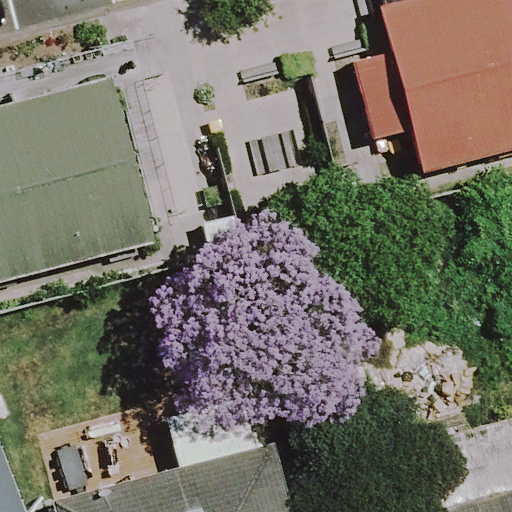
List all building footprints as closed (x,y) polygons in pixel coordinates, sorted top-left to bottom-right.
[(511,156),(511,0),(401,0),(403,7),(367,16),(380,66),(349,74),(366,139),(398,131),(412,183),(511,156)] [(0,285),(150,246),(107,84),(0,112),(0,285)] [(511,511),(511,432),(407,459),(420,511),(511,511)] [(273,511),(259,455),(45,510),(45,511),(273,511)] [(0,511),(8,511),(0,490),(0,511)]
